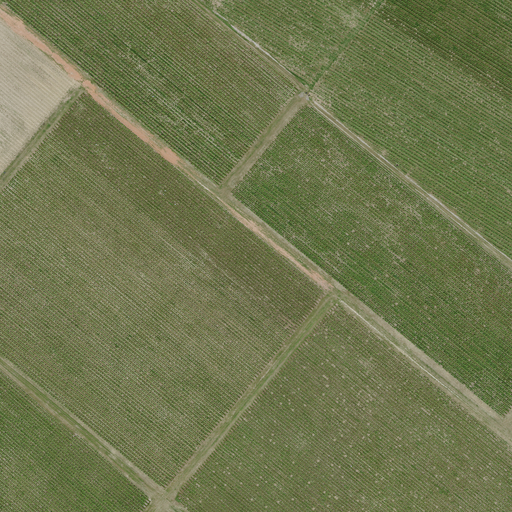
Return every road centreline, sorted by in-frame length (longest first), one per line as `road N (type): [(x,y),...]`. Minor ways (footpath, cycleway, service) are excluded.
road 1 (track): [(511,433),(86,80)]
road 2 (track): [(511,262),(199,0)]
road 3 (track): [(165,498),(338,291)]
road 4 (track): [(382,0),(220,193)]
road 5 (track): [(165,498),(0,361)]
road 6 (track): [(0,185),(86,80)]
